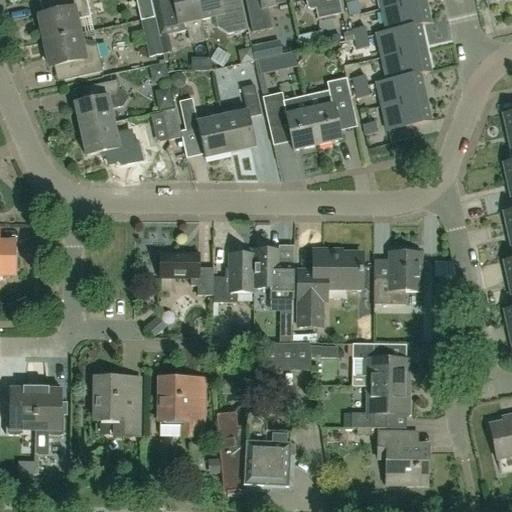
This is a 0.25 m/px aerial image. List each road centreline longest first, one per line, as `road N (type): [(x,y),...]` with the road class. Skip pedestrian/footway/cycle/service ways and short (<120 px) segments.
road 1 (residential): [(443,175),(423,194),(388,204),(77,201)]
road 2 (residential): [(491,387),(443,175)]
road 3 (residential): [(77,201),(41,175),(0,80)]
road 4 (residential): [(71,326),(77,201)]
